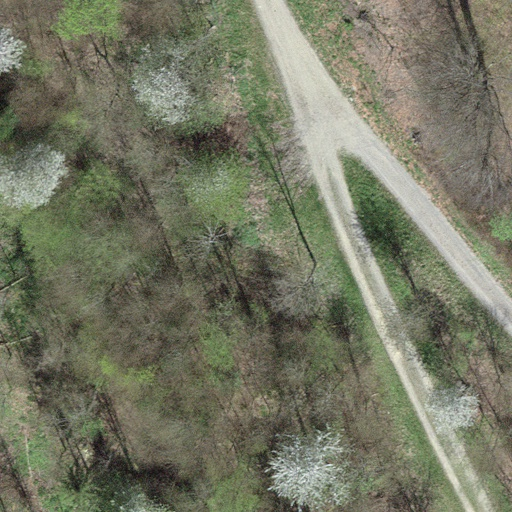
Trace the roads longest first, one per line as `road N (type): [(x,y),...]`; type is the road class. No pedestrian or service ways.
road 1 (track): [(479,511),(397,352),(271,0)]
road 2 (track): [(511,326),(478,294),(298,65)]
